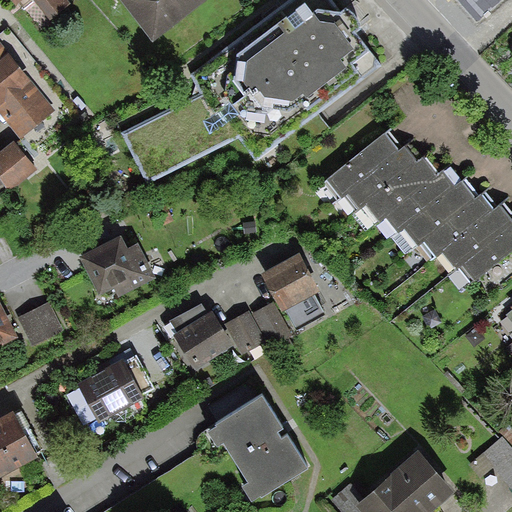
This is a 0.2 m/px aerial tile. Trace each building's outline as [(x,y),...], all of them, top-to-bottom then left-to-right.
[(65,0),(12,0),(40,35),(73,9),(65,0)] [(121,0),(117,4),(153,50),(216,0),(121,0)] [(328,0),(322,0),(215,72),(258,134),(369,60),(328,0)] [(0,31),(0,108),(23,138),(60,110),(0,31)] [(388,135),(331,179),(344,196),(348,193),(361,209),(367,204),(382,223),(386,219),(399,235),(405,230),(418,247),(424,242),(436,259),(442,255),(456,273),(460,270),(470,283),(511,251),(511,201),(506,193),(499,199),(488,184),(480,190),(468,173),(462,178),(451,163),(437,174),(423,156),(417,161),(405,145),(399,149),(388,135)] [(21,142),(0,154),(0,194),(38,171),(21,142)] [(122,239),(78,260),(97,301),(141,280),(122,239)] [(302,253),(264,276),(295,326),(333,304),(302,253)] [(0,301),(0,350),(19,342),(0,301)] [(52,303),(20,318),(31,345),(66,332),(52,303)] [(215,314),(174,336),(194,372),(235,350),(215,314)] [(126,361),(78,384),(99,427),(148,403),(126,361)] [(264,396),(206,433),(255,509),(312,472),(264,396)] [(21,408),(0,419),(0,478),(46,453),(21,408)] [(422,451),(356,508),(359,511),(434,511),(458,492),(422,451)]
